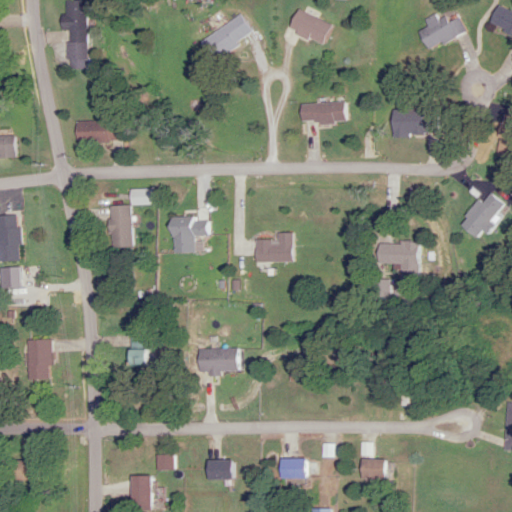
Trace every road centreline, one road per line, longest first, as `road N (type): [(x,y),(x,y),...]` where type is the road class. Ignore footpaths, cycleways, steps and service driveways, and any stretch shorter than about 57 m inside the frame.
road 1 (residential): [(99,511),(93,333),(37,0)]
road 2 (residential): [(67,178),(346,175),(454,163)]
road 3 (residential): [(98,431),(465,425)]
